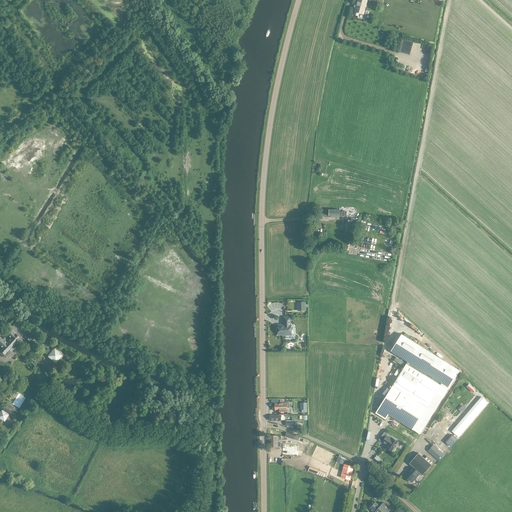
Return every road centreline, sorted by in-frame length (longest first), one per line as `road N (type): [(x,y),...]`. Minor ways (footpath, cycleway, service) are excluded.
road 1 (tertiary): [(264,424),(264,171),(299,0)]
road 2 (unclassified): [(354,511),(363,463),(264,424)]
